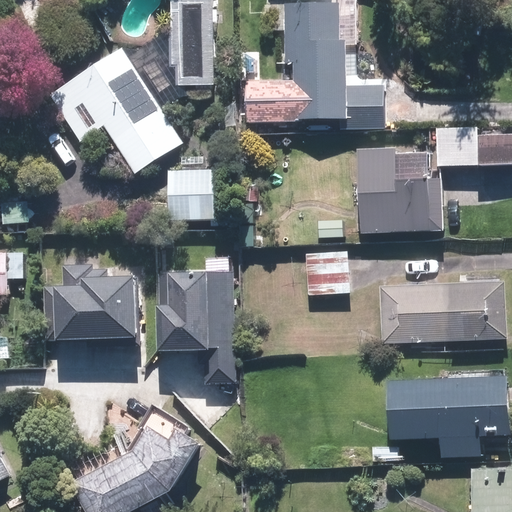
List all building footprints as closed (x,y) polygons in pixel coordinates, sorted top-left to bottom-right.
[(124,60),(120,55),(54,99),(81,139),(101,125),(135,176),(181,146),(159,113),(183,89),(210,89),(209,0),(187,0),(171,1),(170,32),(124,60)] [(338,7),(263,7),(263,31),(285,31),(285,64),(292,64),(292,118),(342,118),(342,42),(338,42),(338,7)] [(434,153),(356,155),(358,235),(437,233),(435,170),(511,167),(511,138),(474,140),(474,133),(433,135),(434,153)] [(174,175),(175,225),(225,223),(224,174),(174,175)] [(345,256),(306,258),(308,296),(347,294),(345,256)] [(44,291),(46,341),(131,338),(129,285),(97,286),(96,273),(65,274),(65,290),(44,291)] [(202,277),(159,279),(161,353),(207,352),(207,363),(233,362),(230,282),(202,283),(202,277)] [(498,288),(382,293),(384,342),(500,337),(498,288)] [(499,383),(387,388),(389,440),(439,438),(440,456),(474,455),(474,437),(501,436),(499,383)] [(130,460),(74,488),(85,511),(126,511),(167,491),(167,490),(185,460),(188,454),(172,444),(168,450),(145,436),(130,460)] [(407,445),(380,443),(379,460),(406,461),(407,445)] [(0,445),(0,487),(17,479),(0,445)] [(511,511),(511,474),(469,477),(470,511),(511,511)]
